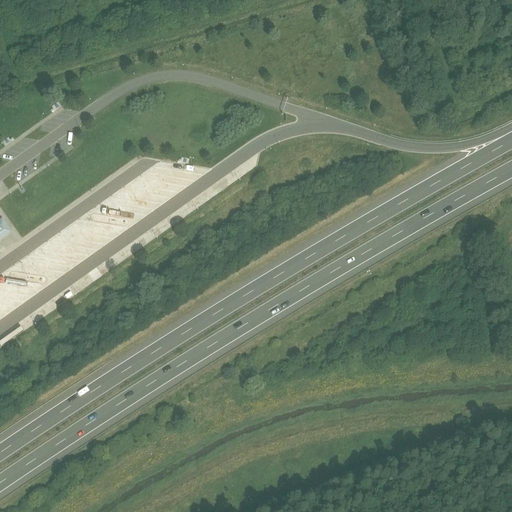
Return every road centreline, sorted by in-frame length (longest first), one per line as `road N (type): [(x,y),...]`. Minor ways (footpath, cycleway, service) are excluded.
road 1 (motorway): [(0,485),(209,348),(511,171)]
road 2 (motorway): [(511,141),(202,323),(0,455)]
